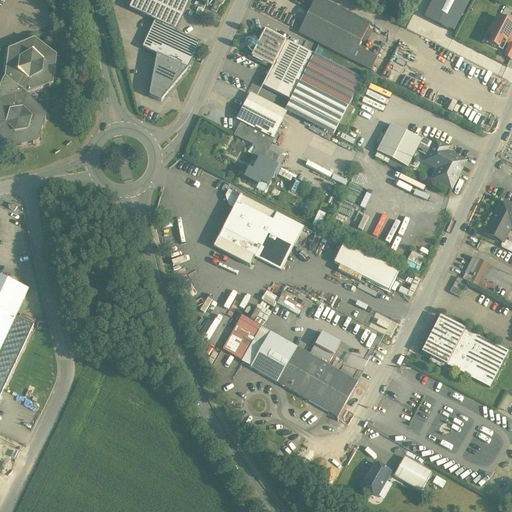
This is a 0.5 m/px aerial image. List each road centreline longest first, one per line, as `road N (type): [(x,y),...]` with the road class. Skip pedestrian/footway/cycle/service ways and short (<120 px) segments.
road 1 (residential): [(511,105),(329,462)]
road 2 (tertiary): [(272,511),(194,399),(130,193)]
road 3 (residential): [(28,183),(66,374),(2,511)]
road 4 (residential): [(242,0),(180,131),(155,150)]
road 5 (tertiary): [(114,128),(86,0)]
